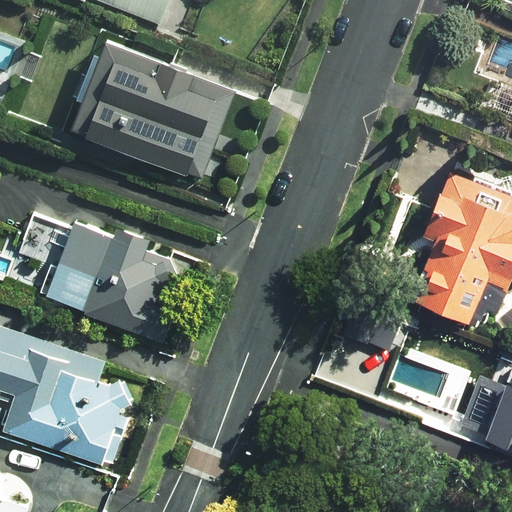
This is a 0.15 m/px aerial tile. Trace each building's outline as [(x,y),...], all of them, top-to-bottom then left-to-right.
[(76,0),(81,2),(81,0),(89,0),(158,27),(168,0),(76,0)] [(184,175),(200,181),(234,93),(100,44),(64,131),(80,137),(79,140),(183,177),(184,175)] [(481,283),(503,291),(511,266),(511,194),(504,198),(447,173),(421,230),(431,234),(409,303),(467,321),(481,283)] [(106,237),(69,220),(41,294),(162,340),(176,302),(159,296),(163,285),(172,289),(180,268),(144,254),(151,236),(112,222),(106,237)] [(102,361),(0,326),(0,415),(2,416),(0,422),(0,430),(109,466),(120,439),(132,441),(138,418),(117,417),(127,404),(120,380),(108,385),(95,381),(102,361)] [(511,371),(486,439),(511,449),(511,371)] [(0,511),(25,511),(26,510),(0,502),(0,478),(3,468),(0,465),(0,511)]
